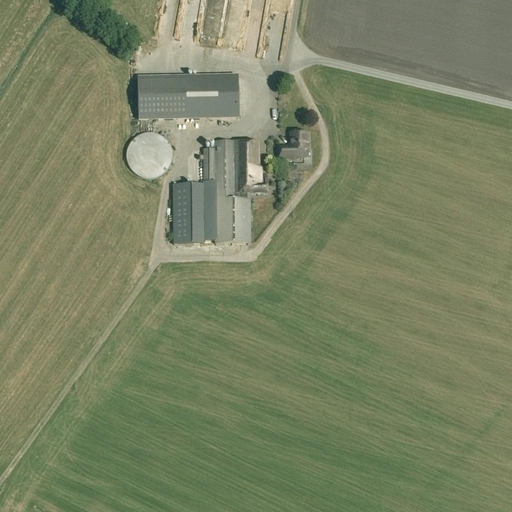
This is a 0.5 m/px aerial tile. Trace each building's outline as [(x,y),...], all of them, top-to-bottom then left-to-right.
[(166,10),(166,40),(179,40),(179,10),(166,10)] [(203,38),(203,45),(219,46),(220,38),(203,38)] [(139,121),(239,119),(238,78),(138,80),(139,121)] [(308,150),(307,134),(290,134),(290,147),(278,148),(278,160),(296,160),(296,158),(303,158),(303,150),(308,150)] [(167,143),(165,141),(163,140),(161,138),(159,137),(156,136),(154,135),(151,135),(149,135),(146,135),(144,135),(142,136),(139,137),(137,138),(135,140),(133,141),(131,143),(130,145),(129,147),(128,150),(127,152),(126,154),(126,157),(126,160),(127,162),(127,164),(128,167),(129,169),(131,171),(132,173),(134,175),(136,176),(138,178),(141,179),(143,180),(145,180),(148,180),(150,180),(153,180),(155,179),(158,179),(160,178),(162,176),(164,175),(166,173),(167,171),(169,169),(170,167),(171,164),(171,162),(172,159),(172,157),(172,154),(171,152),(170,149),(169,147),(168,145),(167,143)] [(259,143),(215,143),(215,151),(203,151),(203,184),(204,184),(204,244),(215,244),(215,246),(250,246),(250,195),(267,195),(267,187),(262,187),(262,169),(260,169),(259,143)] [(314,151),(306,151),(306,161),(314,161),(314,151)] [(201,244),(200,186),(172,187),(173,245),(201,244)]
